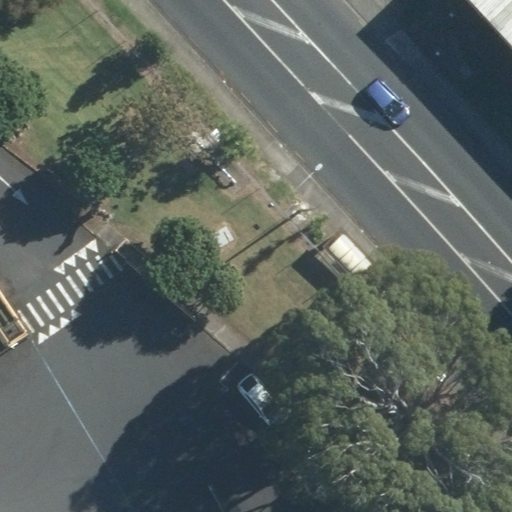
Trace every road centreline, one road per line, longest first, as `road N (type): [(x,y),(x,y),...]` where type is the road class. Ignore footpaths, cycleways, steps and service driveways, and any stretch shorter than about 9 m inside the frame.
road 1 (secondary): [(248,0),(511,294)]
road 2 (unknown): [(0,503),(171,453)]
